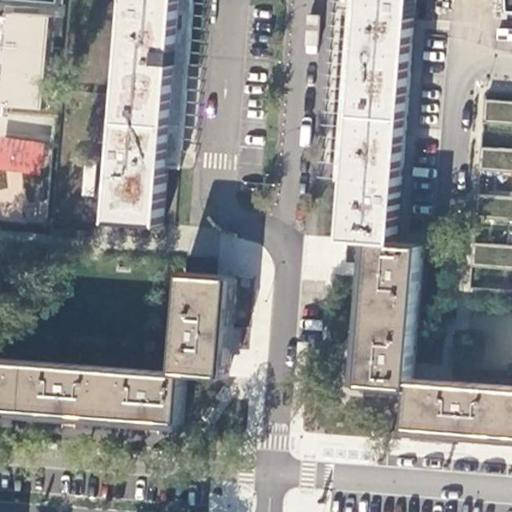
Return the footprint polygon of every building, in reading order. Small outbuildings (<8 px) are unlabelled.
[(0,0),(0,112),(41,115),(50,18),(64,19),(64,0),(0,0)] [(130,0),(114,221),(165,225),(171,150),(184,151),(195,3),(182,2),(182,0),(130,0)] [(399,243),(417,9),(418,0),(353,0),(341,163),(353,164),(347,239),(371,241),(377,241),(399,243)] [(511,102),(486,100),(485,119),(511,121),(511,150),(483,148),(482,169),(511,170),(511,198),(478,195),(476,216),(511,218),(511,246),(474,244),(472,266),(511,268),(511,102)] [(416,380),(427,245),(399,243),(377,241),(365,385),(415,389),(416,380)] [(177,373),(188,374),(227,377),(235,278),(186,274),(177,373)] [(0,409),(184,424),(188,374),(177,373),(0,359),(0,409)] [(511,436),(511,387),(416,380),(415,389),(412,429),(511,436)]
